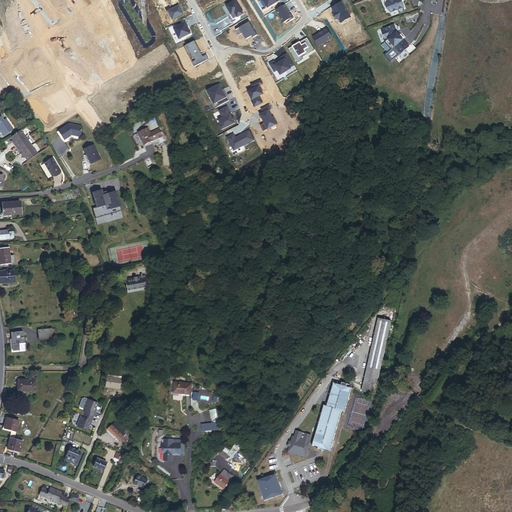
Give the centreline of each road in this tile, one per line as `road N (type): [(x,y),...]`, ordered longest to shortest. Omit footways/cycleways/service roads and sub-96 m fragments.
road 1 (residential): [(137,511),(0,459)]
road 2 (residential): [(217,50),(276,47),(306,16),(296,0)]
